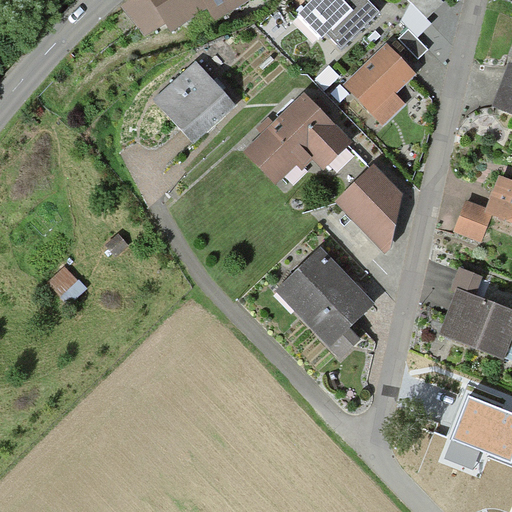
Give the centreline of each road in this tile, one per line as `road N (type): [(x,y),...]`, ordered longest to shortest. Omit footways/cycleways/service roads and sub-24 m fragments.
road 1 (residential): [(478,0),(411,244),(378,418),(363,443),(424,511)]
road 2 (tertiary): [(0,109),(100,0)]
